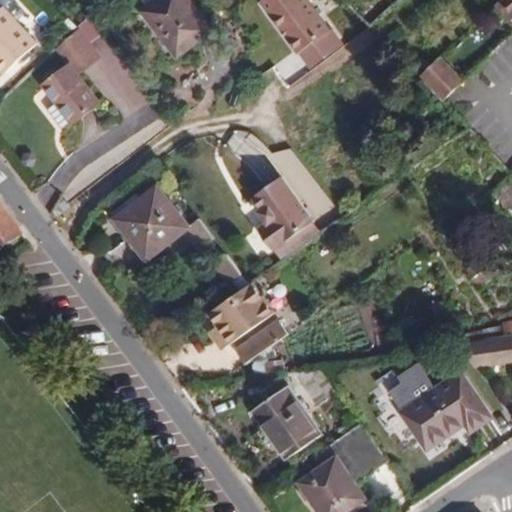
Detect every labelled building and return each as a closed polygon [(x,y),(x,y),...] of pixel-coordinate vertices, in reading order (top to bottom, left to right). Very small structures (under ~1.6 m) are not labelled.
[(213,30),(190,0),(158,0),(144,11),(160,33),(165,29),(183,53),(213,30)] [(289,39),(299,54),(331,31),(309,0),(263,0),(262,1),(283,32),(285,30),(291,37),(289,39)] [(511,0),(503,0),(500,3),(511,15),(511,0)] [(38,44),(4,7),(0,10),(0,68),(5,74),(38,44)] [(183,53),(165,29),(160,33),(179,57),(183,53)] [(56,46),(71,65),(45,85),(58,102),(74,121),(75,123),(100,103),(77,73),(97,57),(76,30),(56,46)] [(299,54),(311,70),(343,47),(331,31),(299,54)] [(420,77),(442,100),(461,83),(439,60),(420,77)] [(74,121),(58,102),(49,110),(64,129),(74,121)] [(511,176),(496,192),(511,209),(511,176)] [(315,222),(286,181),(258,201),(264,210),(269,216),(266,218),(269,223),(261,229),(275,249),(276,249),(315,222)] [(117,219),(149,260),(187,230),(191,227),(191,226),(159,186),(117,219)] [(0,250),(22,234),(0,205),(0,250)] [(191,226),(191,227),(187,230),(202,249),(215,238),(200,218),(191,226)] [(283,259),(322,232),(315,222),(276,249),(283,259)] [(228,254),(214,265),(229,285),(243,274),(228,254)] [(276,316),(255,284),(211,313),(219,325),(232,344),(276,316)] [(290,333),(280,320),(272,326),(281,339),(290,333)] [(232,344),(219,325),(211,331),(224,349),(232,344)] [(281,339),(272,326),(237,351),(247,364),(281,339)] [(511,361),(511,334),(462,343),(479,367),(511,361)] [(493,417),(462,372),(405,412),(429,448),(467,422),(473,431),(493,417)] [(322,436),(288,387),(255,409),(290,459),(322,436)] [(390,462),(363,423),(330,446),(338,458),(302,483),(305,487),(312,497),(322,511),(345,511),(366,498),(357,485),(390,462)] [(312,497),(305,487),(301,491),(307,500),(312,497)]
